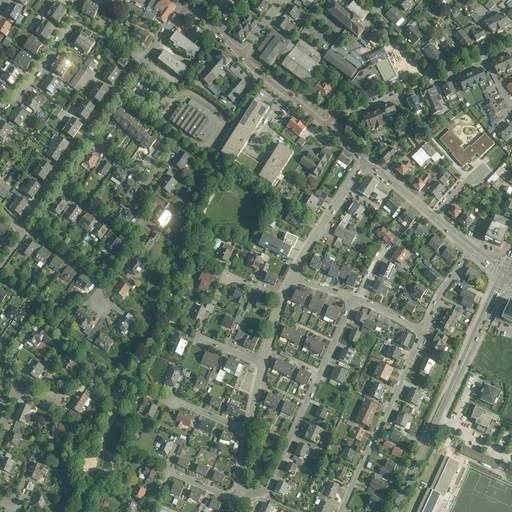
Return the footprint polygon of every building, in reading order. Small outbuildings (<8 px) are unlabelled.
[(175,7),(165,0),(160,0),(158,4),(153,0),(152,0),(148,6),(154,10),(152,13),(156,16),(156,17),(147,11),(145,13),(125,2),(122,7),(124,8),(152,23),(154,20),(155,21),(157,18),(164,23),(175,7)] [(258,0),(252,9),(262,16),(269,7),(259,0),(258,0)] [(412,3),(408,0),(400,0),(397,4),(405,12),(408,9),(407,8),(411,3),(412,4),(412,3)] [(492,0),(487,5),(490,10),(496,4),(492,0)] [(99,8),(87,2),(81,13),(94,19),(99,8)] [(320,5),(316,2),(310,13),(314,15),(320,5)] [(361,11),(353,3),(347,10),(353,15),(360,21),(361,23),(368,15),(362,10),(361,11)] [(67,11),(55,4),(51,10),(62,18),(67,11)] [(350,18),(335,4),(335,5),(335,4),(334,5),(328,12),(327,12),(329,13),(340,23),(346,29),(347,30),(350,32),(357,38),(358,38),(364,31),(357,24),(360,21),(353,15),(350,18)] [(22,11),(11,5),(5,16),(16,22),(16,21),(15,21),(18,15),(19,16),(22,11)] [(302,13),(292,6),(284,16),(288,19),(289,17),(295,22),(302,13)] [(422,10),(419,6),(414,10),(418,14),(422,10)] [(398,13),(393,8),(385,15),(393,23),(395,25),(402,18),(397,14),(398,13)] [(62,18),(51,10),(46,16),(58,24),(62,18)] [(482,19),(475,12),(470,16),(477,23),(482,19)] [(504,17),(503,17),(502,15),(496,18),(503,30),(503,29),(510,25),(509,22),(507,22),(505,18),(504,18),(504,17)] [(292,25),(282,18),(279,22),(286,27),(289,29),(292,25)] [(496,18),(484,24),(486,27),(487,26),(489,31),(490,30),(492,34),(496,32),(496,33),(503,30),(496,18)] [(256,27),(245,19),(240,26),(240,25),(237,29),(235,27),(230,33),(230,34),(233,36),(241,43),(243,43),(245,40),(246,40),(256,27)] [(11,26),(2,21),(0,24),(0,33),(5,36),(11,26)] [(55,29),(43,21),(35,34),(47,41),(55,29)] [(286,27),(279,22),(276,26),(283,31),(286,27)] [(402,31),(395,25),(393,23),(390,25),(399,34),(402,31)] [(478,26),(476,28),(475,26),(474,26),(474,27),(468,29),(472,35),(473,35),(476,42),(485,37),(482,30),(480,30),(478,26)] [(421,36),(412,27),(408,31),(409,32),(406,35),(413,43),(414,44),(415,44),(417,42),(417,41),(416,40),(421,36)] [(141,31),(136,28),(132,34),(132,35),(134,37),(136,39),(137,38),(139,40),(144,43),(149,36),(146,34),(146,33),(145,31),(144,33),(141,31)] [(346,29),(331,49),(338,54),(345,59),(356,67),(359,74),(364,72),(360,64),(359,63),(373,57),(372,54),(372,53),(356,61),(338,48),(350,32),(347,30),(346,29)] [(459,29),(453,33),(465,49),(473,43),(464,30),(461,31),(459,29)] [(287,42),(277,35),(277,34),(273,31),(258,51),(257,51),(263,55),(259,60),(270,67),(280,55),(286,46),(284,45),(287,42),(287,41),(287,42)] [(203,49),(176,32),(167,45),(195,62),(203,49)] [(95,44),(82,35),(75,45),(88,55),(95,44)] [(440,44),(434,37),(431,40),(435,45),(437,46),(440,44)] [(43,46),(31,38),(24,48),(36,56),(43,46)] [(11,43),(6,40),(2,45),(7,48),(11,43)] [(456,51),(449,40),(441,46),(449,56),(456,51)] [(322,58),(300,41),(295,48),(287,42),(284,45),(286,46),(280,55),(286,60),(281,66),(307,86),(321,67),(317,64),(322,58)] [(433,46),(432,46),(424,53),(433,63),(441,57),(433,46)] [(191,67),(164,50),(156,63),(183,80),(191,67)] [(221,52),(199,78),(209,87),(223,71),(226,68),(231,61),(228,58),(225,55),(221,52)] [(345,59),(338,54),(336,57),(329,52),(323,60),(324,59),(351,79),(350,80),(353,82),(351,85),(362,93),(369,84),(367,80),(375,77),(371,69),(364,72),(359,74),(359,75),(356,73),(356,72),(343,62),(345,59)] [(26,56),(21,53),(17,58),(29,66),(32,61),(26,56)] [(128,63),(122,58),(117,55),(114,59),(119,62),(117,64),(124,69),(128,63)] [(511,56),(511,55),(496,62),(502,73),(506,71),(507,73),(511,70),(511,56)] [(71,65),(59,57),(59,58),(56,62),(55,64),(66,72),(71,65)] [(90,57),(82,68),(86,71),(94,60),(90,57)] [(377,64),(373,57),(366,60),(369,68),(370,67),(376,65),(377,64)] [(405,57),(394,62),(398,71),(409,66),(410,66),(405,57)] [(29,66),(17,58),(14,63),(19,66),(26,71),(29,66)] [(376,65),(370,67),(377,81),(383,78),(384,82),(400,74),(398,71),(394,62),(378,70),(376,65)] [(496,62),(492,64),(497,75),(502,73),(496,62)] [(66,72),(55,64),(54,65),(51,69),(62,77),(66,72)] [(14,70),(10,68),(6,73),(16,80),(20,74),(14,70)] [(82,68),(69,86),(74,89),(87,71),(86,71),(82,68)] [(120,74),(111,68),(103,79),(112,86),(120,74)] [(247,87),(238,79),(226,68),(223,71),(235,82),(229,89),(225,86),(220,92),(232,103),(247,87)] [(480,69),(457,80),(463,92),(486,81),(480,69)] [(16,80),(6,73),(2,79),(6,82),(12,86),(16,80)] [(56,80),(50,76),(47,79),(48,80),(47,82),(46,81),(46,82),(56,89),(59,83),(60,83),(56,80)] [(56,89),(46,82),(45,84),(44,84),(42,87),(48,92),(52,94),(56,89)] [(109,91),(99,84),(90,97),(99,104),(109,91)] [(331,90),(322,84),(321,86),(319,84),(313,93),(324,100),(328,95),(329,95),(336,100),(338,97),(330,92),(331,90)] [(451,84),(442,88),(443,91),(446,98),(455,94),(451,84)] [(433,87),(421,92),(420,92),(423,98),(422,98),(423,98),(428,110),(430,110),(439,105),(438,103),(441,101),(438,94),(437,95),(434,86),(433,86),(433,87)] [(40,97),(33,93),(29,99),(39,106),(43,100),(40,97)] [(415,97),(407,101),(408,104),(409,107),(411,111),(413,110),(419,107),(419,105),(418,105),(415,97)] [(39,106),(29,99),(25,105),(35,112),(39,106)] [(271,108),(257,99),(223,153),(276,186),(296,153),(281,143),(267,166),(244,152),(271,108)] [(192,100),(187,107),(182,104),(173,117),(171,115),(168,120),(196,139),(196,138),(197,138),(198,138),(203,142),(219,119),(192,100)] [(95,108),(85,101),(76,114),(86,121),(95,108)] [(484,102),(477,105),(482,111),(483,109),(487,106),(484,102)] [(487,106),(483,109),(487,114),(496,107),(492,102),(487,106)] [(58,105),(52,115),(56,119),(63,109),(58,105)] [(392,105),(386,107),(382,109),(387,118),(396,114),(392,105)] [(439,105),(430,110),(433,116),(442,112),(439,105)] [(26,111),(21,107),(19,110),(27,115),(27,116),(29,117),(31,114),(26,111)] [(413,110),(415,115),(416,115),(417,115),(420,114),(420,113),(421,112),(419,107),(413,110)] [(496,107),(487,114),(491,119),(492,119),(495,116),(500,112),(496,107)] [(19,110),(18,108),(10,120),(19,127),(27,116),(27,115),(19,110)] [(121,109),(114,119),(118,122),(118,123),(121,126),(127,117),(123,114),(125,112),(121,109)] [(376,113),(370,116),(369,115),(363,118),(368,131),(371,129),(372,131),(376,129),(376,130),(382,128),(381,127),(385,125),(385,123),(389,122),(387,118),(382,109),(375,112),(376,113)] [(455,118),(451,112),(446,115),(450,121),(455,118)] [(132,118),(128,115),(127,117),(121,126),(125,129),(125,130),(128,132),(134,123),(130,120),(132,118)] [(82,126),(73,119),(63,132),(73,139),(82,126)] [(306,129),(293,119),(287,127),(299,137),(306,129)] [(8,126),(1,121),(0,123),(0,128),(7,134),(11,128),(8,126)] [(139,125),(135,122),(134,123),(128,132),(132,135),(132,136),(135,139),(141,129),(137,127),(139,125)] [(511,130),(508,126),(506,124),(501,128),(508,136),(511,133),(511,130)] [(349,128),(347,127),(347,126),(346,127),(345,132),(344,132),(344,133),(344,134),(345,134),(345,133),(347,134),(346,135),(347,135),(347,134),(349,135),(350,136),(350,135),(351,134),(352,134),(352,133),(352,131),(353,131),(352,131),(351,129),(352,128),(351,129),(349,128),(350,127),(349,127),(349,128)] [(146,131),(142,128),(141,129),(135,139),(139,141),(139,143),(142,145),(147,137),(148,136),(144,133),(146,131)] [(508,136),(501,128),(496,132),(503,141),(508,136)] [(463,151),(460,147),(463,145),(450,130),(439,140),(453,154),(451,155),(462,168),(468,162),(470,165),(473,162),(471,160),(477,154),(480,158),(494,145),(484,134),(470,147),(469,146),(463,151)] [(421,134),(414,139),(419,145),(424,141),(425,140),(421,134)] [(151,140),(147,137),(142,145),(141,146),(144,148),(145,147),(149,150),(157,140),(153,137),(151,140)] [(69,145),(59,138),(56,142),(65,149),(67,146),(68,146),(69,145)] [(306,142),(300,138),(297,143),(302,147),(306,142)] [(65,149),(56,142),(54,145),(55,146),(55,145),(63,151),(65,149)] [(421,149),(411,158),(421,168),(436,154),(427,144),(421,149)] [(63,151),(55,145),(55,146),(51,151),(60,157),(64,152),(63,151)] [(180,149),(175,146),(171,151),(176,154),(180,149)] [(391,148),(387,153),(386,151),(380,158),(386,163),(388,160),(389,161),(392,157),(393,156),(392,155),(395,151),(391,148)] [(315,156),(310,153),(306,158),(304,157),(300,163),(311,170),(310,172),(317,176),(318,175),(320,176),(324,169),(323,169),(326,163),(327,161),(328,162),(333,155),(324,149),(319,157),(320,157),(319,158),(317,157),(318,157),(316,155),(315,156)] [(60,157),(51,151),(47,156),(56,163),(60,157)] [(190,159),(180,152),(172,164),(182,171),(190,159)] [(353,160),(343,153),(338,160),(342,163),(341,164),(344,166),(345,165),(348,167),(353,160)] [(97,159),(90,154),(84,162),(87,165),(88,167),(90,169),(92,168),(95,164),(94,164),(97,159)] [(43,161),(34,174),(43,181),(52,168),(43,161)] [(98,170),(98,171),(99,172),(99,173),(102,176),(104,175),(105,176),(111,167),(104,162),(102,165),(98,170)] [(403,166),(401,164),(395,171),(403,177),(408,171),(407,170),(403,166)] [(501,167),(495,173),(500,177),(505,171),(501,167)] [(128,174),(119,168),(112,178),(121,183),(121,184),(123,181),(128,174)] [(175,174),(169,170),(166,175),(167,176),(172,179),(175,174)] [(413,175),(408,171),(403,177),(408,181),(413,175)] [(446,179),(441,174),(437,179),(436,178),(434,181),(431,184),(432,184),(434,186),(436,183),(437,183),(439,181),(441,183),(446,179)] [(427,175),(421,182),(424,185),(427,182),(430,178),(427,175)] [(172,179),(167,176),(160,187),(169,194),(177,183),(172,179)] [(378,184),(368,177),(358,192),(368,198),(370,195),(375,188),(378,184)] [(490,178),(487,181),(493,186),(496,183),(490,178)] [(421,182),(418,180),(413,187),(419,192),(425,185),(424,185),(421,182)] [(32,181),(23,193),(32,199),(41,187),(32,181)] [(119,190),(125,182),(123,181),(121,184),(121,183),(117,189),(119,190)] [(140,188),(129,181),(127,184),(123,189),(124,190),(126,191),(126,193),(128,194),(130,194),(134,197),(140,188)] [(437,183),(436,183),(434,186),(428,192),(435,198),(436,197),(440,193),(441,192),(442,193),(444,190),(437,183)] [(10,188),(5,184),(0,191),(0,195),(3,198),(4,197),(8,192),(10,188)] [(479,194),(484,190),(479,186),(475,190),(479,194)] [(386,196),(375,188),(370,195),(373,197),(371,199),(380,205),(386,196)] [(328,195),(322,192),(319,197),(320,198),(325,201),(328,195)] [(319,201),(310,196),(305,205),(309,207),(305,213),(313,217),(318,208),(316,206),(319,201)] [(68,204),(59,197),(50,209),(60,216),(68,204)] [(28,203),(20,198),(15,204),(23,209),(28,203)] [(325,201),(320,198),(319,201),(316,206),(318,208),(320,209),(325,201)] [(401,207),(395,202),(393,200),(392,200),(391,199),(389,202),(388,202),(386,205),(392,210),(391,211),(395,214),(401,207)] [(481,202),(486,207),(489,204),(484,199),(481,202)] [(511,205),(507,203),(506,202),(505,205),(503,204),(501,208),(503,209),(502,211),(511,215),(511,214),(511,205)] [(357,205),(354,203),(352,205),(347,213),(348,213),(352,216),(356,219),(357,220),(357,219),(360,221),(362,217),(361,216),(365,210),(357,205)] [(23,209),(15,204),(11,210),(19,216),(23,209)] [(82,212),(72,205),(64,217),(74,224),(82,212)] [(452,205),(446,211),(449,213),(454,207),(452,205)] [(163,207),(153,220),(163,227),(165,225),(167,226),(172,218),(171,217),(173,214),(163,207)] [(461,212),(454,207),(449,213),(448,214),(452,217),(451,218),(454,220),(455,219),(455,220),(461,212)] [(130,214),(126,211),(124,214),(125,215),(121,220),(127,224),(133,217),(130,215),(130,214)] [(298,217),(290,212),(286,220),(289,222),(289,223),(299,229),(302,225),(300,224),(304,219),(299,216),(298,217)] [(415,219),(407,212),(404,215),(403,215),(403,216),(398,222),(402,225),(405,221),(410,226),(415,219)] [(465,212),(457,221),(459,223),(467,214),(465,212)] [(345,218),(344,217),(341,221),(342,222),(339,227),(344,229),(347,224),(346,223),(348,220),(348,221),(352,216),(348,213),(345,218)] [(95,220),(87,214),(81,222),(84,224),(83,226),(84,227),(83,228),(86,230),(87,229),(88,230),(89,227),(94,220),(95,220)] [(467,214),(459,223),(463,226),(462,227),(465,230),(466,229),(467,229),(473,221),(469,218),(470,217),(467,214)] [(496,216),(484,240),(500,247),(511,223),(501,218),(496,216)] [(108,228),(101,223),(100,224),(95,230),(94,232),(98,234),(96,237),(100,240),(108,228)] [(9,233),(0,226),(0,237),(4,240),(9,233)] [(339,227),(338,226),(333,236),(338,238),(337,241),(342,244),(350,248),(356,236),(344,229),(339,227)] [(423,226),(422,228),(420,226),(417,229),(413,233),(420,239),(423,235),(425,237),(430,232),(423,226)] [(484,231),(474,226),(470,230),(482,236),(484,231)] [(410,231),(406,227),(402,232),(406,236),(410,231)] [(395,238),(383,228),(381,231),(377,236),(388,245),(391,243),(395,238)] [(115,234),(110,231),(107,236),(111,240),(114,237),(115,234)] [(161,238),(154,233),(150,238),(147,236),(141,246),(149,251),(155,242),(157,243),(161,238)] [(298,239),(287,234),(284,241),(285,241),(292,244),(290,248),(291,249),(287,257),(283,255),(284,253),(281,251),(280,254),(268,248),(269,246),(266,244),(265,247),(260,245),(264,236),(267,238),(283,245),(284,244),(263,235),(259,245),(288,258),(292,248),(294,249),(298,239)] [(283,245),(267,238),(264,236),(260,245),(265,247),(266,244),(269,246),(268,248),(280,254),(281,251),(284,253),(283,255),(287,257),(291,249),(290,248),(283,245)] [(442,242),(435,236),(428,245),(436,252),(439,248),(442,246),(440,244),(442,242)] [(114,237),(111,240),(106,247),(114,253),(117,249),(118,250),(120,247),(119,246),(122,242),(114,237)] [(37,246),(29,240),(20,252),(24,255),(24,256),(26,257),(28,257),(29,258),(34,250),(37,246)] [(342,244),(337,241),(333,247),(339,250),(342,244)] [(241,245),(236,243),(233,249),(239,251),(241,245)] [(46,250),(43,248),(39,254),(35,259),(40,262),(39,264),(42,266),(51,255),(47,252),(47,251),(46,250)] [(409,254),(400,248),(396,253),(405,260),(409,254)] [(457,255),(449,248),(445,253),(442,256),(442,257),(445,259),(446,258),(451,263),(457,255)] [(231,254),(222,250),(218,259),(227,263),(231,254)] [(405,260),(396,253),(392,259),(396,261),(401,265),(405,260)] [(261,259),(250,254),(249,258),(251,259),(251,262),(250,263),(249,264),(248,267),(257,270),(261,259)] [(336,259),(328,255),(326,259),(325,259),(323,261),(320,269),(329,273),(332,267),(332,266),(336,259)] [(64,263),(56,257),(55,258),(54,259),(54,260),(50,265),(53,267),(52,269),(58,272),(59,270),(63,265),(64,263)] [(323,261),(314,257),(310,267),(319,271),(320,269),(323,261)] [(131,262),(125,270),(133,276),(135,273),(140,276),(145,269),(141,267),(144,263),(137,259),(134,264),(131,262)] [(388,265),(387,267),(384,266),(379,276),(388,280),(394,268),(388,265)] [(63,275),(61,277),(66,281),(67,280),(70,282),(76,274),(73,273),(74,271),(68,267),(68,268),(63,275)] [(341,271),(332,267),(329,273),(328,276),(337,280),(338,277),(341,271)] [(352,271),(343,267),(341,270),(341,271),(338,277),(347,281),(350,275),(352,271)] [(478,273),(469,269),(465,277),(469,279),(468,281),(468,282),(469,281),(477,284),(476,285),(477,286),(481,277),(477,275),(478,273)] [(439,277),(431,271),(426,277),(434,283),(439,277)] [(205,275),(202,274),(199,282),(201,283),(198,291),(207,294),(210,285),(213,286),(216,278),(205,274),(205,275)] [(278,279),(268,274),(264,282),(274,286),(278,279)] [(357,278),(350,275),(347,281),(346,284),(353,287),(357,278)] [(90,281),(82,276),(76,284),(84,290),(86,288),(90,282),(90,281)] [(90,282),(86,288),(90,291),(94,285),(90,282)] [(127,287),(122,283),(120,286),(119,286),(117,288),(118,289),(115,292),(123,298),(125,294),(126,294),(128,292),(127,291),(129,289),(129,288),(131,286),(129,284),(127,287)] [(377,283),(376,283),(372,291),(381,295),(385,287),(382,285),(377,283)] [(426,291),(418,285),(412,294),(420,299),(421,299),(423,295),(426,291)] [(476,296),(467,291),(468,290),(461,287),(460,290),(461,290),(459,296),(464,298),(473,303),(476,296)] [(247,294),(236,289),(233,297),(238,300),(236,303),(241,305),(243,302),(247,294)] [(296,291),(291,301),(297,304),(302,294),(296,291)] [(307,296),(302,294),(297,304),(303,307),(305,302),(307,296)] [(473,303),(464,298),(460,305),(467,308),(470,309),(473,303)] [(269,304),(259,299),(255,307),(265,311),(269,304)] [(318,301),(313,299),(310,304),(308,309),(314,312),(318,301)] [(324,304),(318,301),(314,312),(319,314),(320,312),(323,307),(324,304)] [(511,301),(509,301),(509,302),(507,301),(506,302),(505,303),(494,321),(511,326),(511,301)] [(416,307),(409,302),(404,309),(412,314),(415,310),(414,310),(416,307)] [(215,307),(209,305),(206,311),(212,313),(215,307)] [(200,308),(196,306),(195,311),(192,319),(197,321),(197,320),(200,321),(205,310),(203,309),(203,308),(201,307),(200,307),(200,308)] [(335,309),(330,306),(328,309),(326,314),(325,317),(331,319),(335,309)] [(19,312),(13,307),(7,316),(13,320),(19,312)] [(92,316),(80,308),(75,315),(82,320),(79,325),(79,327),(83,330),(87,324),(89,325),(92,322),(91,321),(91,320),(92,318),(92,316)] [(341,311),(335,309),(331,319),(336,322),(341,311)] [(453,312),(448,310),(445,316),(455,321),(456,321),(459,315),(453,312)] [(26,316),(19,312),(13,320),(19,325),(26,316)] [(368,317),(359,313),(355,321),(364,326),(366,321),(368,317)] [(134,318),(129,314),(125,319),(131,323),(134,318)] [(235,320),(225,316),(221,326),(231,330),(234,323),(235,320)] [(455,321),(445,316),(442,322),(452,327),(455,321)] [(123,317),(116,327),(123,332),(126,327),(128,328),(131,323),(125,319),(123,317)] [(239,317),(237,317),(235,320),(234,323),(239,325),(240,325),(242,319),(239,317)] [(375,325),(366,321),(364,326),(363,327),(371,330),(373,331),(375,325)] [(384,324),(378,321),(375,327),(382,330),(384,324)] [(452,327),(442,322),(441,322),(438,328),(444,331),(449,333),(452,327)] [(92,331),(87,328),(83,333),(89,337),(92,331)] [(294,332),(285,328),(281,337),(289,341),(294,332)] [(45,334),(39,329),(36,333),(43,338),(45,334)] [(97,335),(92,331),(89,337),(87,339),(92,342),(97,335)] [(188,334),(181,331),(178,337),(182,339),(182,338),(186,340),(188,334)] [(361,334),(353,331),(348,341),(353,343),(353,342),(357,344),(361,334)] [(238,332),(235,339),(241,342),(243,339),(244,334),(238,332)] [(303,336),(294,332),(289,341),(298,345),(303,336)] [(443,334),(438,332),(436,336),(433,344),(437,346),(438,344),(442,346),(445,340),(443,339),(445,335),(443,334)] [(36,333),(33,333),(28,340),(34,344),(36,341),(37,341),(40,343),(43,339),(43,338),(36,333)] [(411,337),(403,333),(398,344),(406,347),(411,337)] [(51,338),(45,334),(43,338),(43,339),(44,341),(46,340),(48,342),(51,338)] [(114,343),(101,334),(95,344),(107,352),(114,343)] [(187,343),(181,341),(182,339),(178,337),(174,335),(170,343),(176,346),(176,345),(179,346),(175,354),(181,357),(187,343)] [(254,339),(248,336),(246,340),(243,339),(241,342),(245,343),(243,347),(253,351),(259,337),(255,335),(254,339)] [(317,342),(308,338),(304,347),(312,351),(317,342)] [(325,346),(317,342),(312,351),(321,355),(325,346)] [(437,352),(443,355),(446,348),(442,346),(438,344),(437,346),(433,344),(430,349),(437,352)] [(401,352),(392,348),(389,353),(389,352),(387,357),(397,361),(399,358),(401,352)] [(348,351),(344,350),(340,360),(348,364),(353,354),(353,353),(348,351)] [(219,358),(206,353),(201,363),(214,369),(219,358)] [(76,363),(67,356),(60,365),(66,369),(69,365),(73,368),(74,366),(77,363),(76,363)] [(430,361),(425,359),(420,370),(430,375),(435,364),(430,361)] [(244,366),(229,360),(227,363),(223,370),(225,371),(226,372),(229,374),(230,373),(231,371),(240,374),(243,367),(244,366)] [(286,364),(277,360),(273,370),(282,374),(286,364)] [(44,367),(34,361),(26,372),(36,379),(43,368),(44,367)] [(52,366),(47,363),(44,367),(43,368),(48,372),(52,366)] [(393,370),(379,363),(373,376),(387,382),(393,370)] [(295,368),(286,364),(282,374),(290,378),(295,368)] [(52,366),(48,372),(53,375),(57,370),(52,366)] [(180,370),(172,366),(164,383),(174,387),(179,374),(181,370),(180,370)] [(188,369),(182,367),(180,370),(181,370),(179,374),(185,376),(188,369)] [(342,371),(336,368),(333,374),(334,375),(332,379),(331,380),(337,382),(341,384),(344,377),(345,378),(347,373),(342,371)] [(306,373),(300,371),(295,381),(301,383),(306,373)] [(218,375),(212,373),(210,378),(215,381),(218,375)] [(312,376),(306,373),(301,383),(307,386),(312,376)] [(224,378),(218,375),(215,381),(221,384),(224,378)] [(208,382),(199,378),(195,387),(204,391),(207,384),(208,382)] [(337,382),(331,380),(332,379),(331,379),(329,384),(335,387),(337,382)] [(377,385),(374,383),(374,384),(371,390),(372,390),(370,396),(369,396),(371,397),(379,400),(385,388),(377,385)] [(485,385),(478,400),(494,407),(501,392),(485,385)] [(421,393),(412,389),(409,395),(416,399),(418,395),(420,396),(421,393)] [(88,399),(79,393),(75,400),(84,406),(88,399)] [(161,396),(155,393),(153,399),(159,401),(161,396)] [(269,394),(264,404),(270,407),(275,397),(269,394)] [(416,399),(409,395),(406,402),(415,406),(416,403),(414,402),(416,399)] [(222,402),(213,397),(209,405),(219,410),(222,402)] [(280,400),(275,397),(270,407),(276,410),(280,400)] [(154,404),(149,402),(149,401),(144,399),(141,406),(146,408),(143,414),(153,418),(158,407),(153,405),(154,404)] [(84,406),(75,400),(70,408),(78,412),(80,409),(81,410),(84,406)] [(237,402),(232,400),(226,413),(236,417),(240,409),(240,408),(241,406),(237,404),(237,402)] [(291,405),(286,402),(281,412),(287,415),(291,405)] [(360,412),(373,417),(374,414),(376,413),(375,411),(377,407),(365,402),(360,412)] [(32,408),(21,404),(18,411),(29,415),(32,408)] [(297,407),(291,405),(287,415),(292,417),(297,407)] [(327,410),(320,407),(316,417),(323,420),(327,411),(327,410)] [(499,417),(475,407),(470,418),(476,421),(475,424),(478,426),(476,430),(485,435),(491,420),(496,422),(499,417)] [(29,415),(18,411),(14,420),(17,421),(23,424),(24,421),(29,423),(32,416),(29,415)] [(193,418),(180,412),(176,421),(178,422),(176,427),(180,429),(182,424),(189,427),(192,420),(193,418)] [(373,417),(360,412),(356,422),(368,427),(370,423),(372,423),(371,421),(373,417)] [(401,413),(399,417),(399,418),(396,425),(401,427),(404,428),(407,422),(410,423),(412,418),(401,413)] [(198,422),(192,420),(189,427),(194,429),(198,422)] [(194,429),(194,431),(198,433),(199,430),(202,422),(198,420),(198,422),(194,429)] [(23,424),(17,421),(14,427),(20,429),(23,424)] [(214,427),(202,422),(199,430),(210,435),(214,427)] [(63,427),(55,423),(54,424),(52,424),(50,427),(54,428),(53,430),(54,432),(55,432),(53,435),(54,436),(59,439),(60,436),(64,438),(65,437),(66,435),(65,435),(66,434),(67,433),(69,428),(64,426),(63,427)] [(323,431),(310,425),(304,439),(317,445),(323,431)] [(20,429),(14,427),(12,433),(18,435),(20,429)] [(364,432),(356,428),(351,437),(360,442),(364,432)] [(402,435),(394,431),(393,431),(392,430),(391,433),(392,433),(390,439),(398,442),(400,438),(401,438),(402,435)] [(12,433),(10,432),(4,447),(8,449),(9,445),(11,444),(12,444),(12,445),(17,447),(21,436),(18,435),(12,433)] [(233,436),(224,432),(221,439),(230,443),(233,436)] [(173,443),(160,437),(158,443),(162,444),(158,452),(167,456),(173,443)] [(183,440),(177,438),(174,444),(180,446),(181,444),(183,440)] [(185,445),(181,444),(180,446),(177,454),(181,455),(185,445)] [(300,444),(295,455),(299,457),(300,457),(304,459),(308,448),(300,444)] [(403,451),(395,448),(387,445),(385,448),(393,451),(392,455),(399,458),(403,451)] [(356,451),(347,447),(342,458),(351,462),(356,451)] [(500,464),(462,447),(459,453),(497,470),(500,464)] [(458,464),(460,457),(451,453),(448,460),(458,464)] [(8,461),(1,458),(1,459),(3,460),(0,467),(0,469),(13,474),(15,468),(17,468),(13,466),(14,463),(8,460),(8,461)] [(190,463),(180,458),(177,465),(187,469),(190,463)] [(396,465),(388,461),(384,468),(393,472),(396,465)] [(43,468),(32,463),(29,470),(40,474),(43,468)] [(297,467),(289,464),(286,472),(289,473),(289,474),(293,475),(297,467)] [(347,470),(341,467),(334,464),(332,469),(339,472),(336,478),(342,481),(347,470)] [(209,469),(199,465),(195,473),(205,477),(209,469)] [(157,470),(149,467),(149,469),(146,468),(146,469),(143,468),(140,470),(139,472),(140,476),(143,474),(146,475),(145,477),(147,478),(146,481),(152,484),(153,481),(152,480),(154,477),(155,474),(157,470)] [(384,468),(383,467),(379,475),(390,479),(393,472),(384,468)] [(40,474),(29,470),(26,477),(37,481),(40,474)] [(225,477),(215,472),(212,480),(222,485),(225,477)] [(382,483),(375,480),(372,487),(372,488),(375,489),(384,493),(385,490),(386,490),(388,487),(387,486),(384,484),(384,483),(383,482),(382,483)] [(279,482),(275,491),(283,495),(288,486),(279,482)] [(34,486),(29,483),(26,489),(32,492),(34,486)] [(339,487),(329,483),(324,495),(325,495),(325,496),(327,497),(333,500),(339,487)] [(184,487),(175,484),(171,493),(180,497),(184,487)] [(145,490),(136,487),(134,493),(135,493),(134,497),(142,500),(143,496),(142,496),(143,494),(144,494),(145,493),(145,492),(144,492),(144,491),(145,490)] [(52,497),(38,491),(32,506),(41,510),(45,501),(49,503),(52,497)] [(202,495),(192,491),(189,498),(190,498),(189,500),(189,499),(187,502),(191,504),(193,500),(199,502),(202,495)] [(380,500),(372,496),(371,496),(370,498),(371,499),(369,504),(367,508),(372,510),(374,506),(377,508),(379,503),(379,504),(381,501),(380,500)] [(184,501),(179,499),(176,505),(181,508),(184,501)] [(221,504),(212,500),(209,507),(218,511),(221,504)] [(128,501),(127,501),(122,511),(133,511),(136,505),(128,501)] [(324,503),(321,501),(321,502),(316,511),(327,511),(330,506),(324,503)] [(269,505),(263,503),(260,511),(262,511),(272,511),(274,508),(269,505)]
